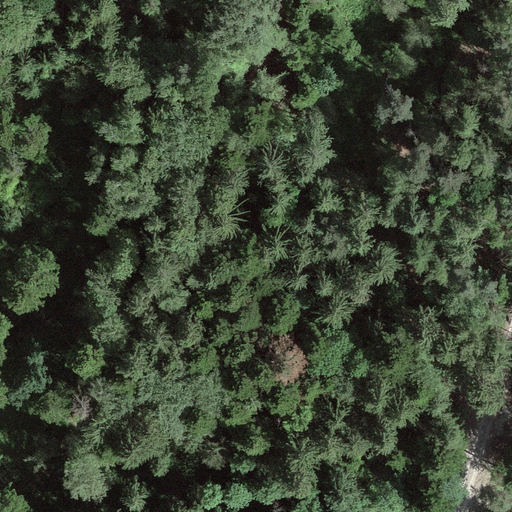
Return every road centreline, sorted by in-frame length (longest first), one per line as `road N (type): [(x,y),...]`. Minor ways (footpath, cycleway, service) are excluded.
road 1 (track): [(96,511),(90,380),(117,262),(131,0)]
road 2 (track): [(511,345),(460,511)]
